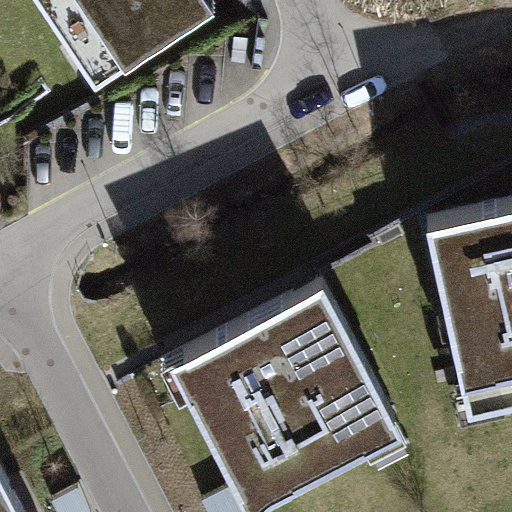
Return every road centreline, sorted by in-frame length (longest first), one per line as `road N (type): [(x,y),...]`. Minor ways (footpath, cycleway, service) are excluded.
road 1 (residential): [(0,256),(337,70)]
road 2 (residential): [(0,260),(129,511)]
